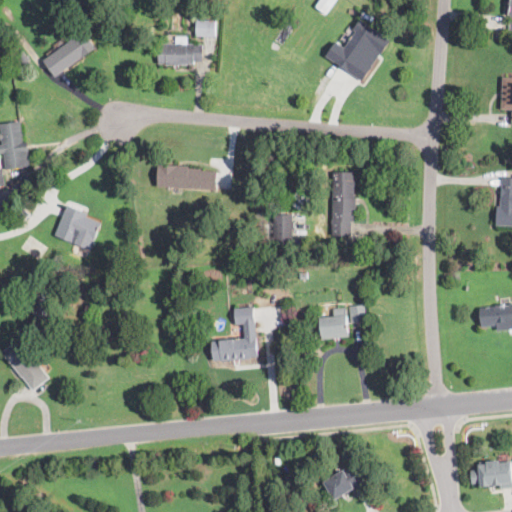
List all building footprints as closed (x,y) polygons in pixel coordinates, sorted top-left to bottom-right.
[(336,0),(330,10),(327,14),(316,7),(320,0),(336,0)] [(196,35),(216,35),(216,19),(197,19),(196,35)] [(381,38),(374,49),(372,48),(364,60),(365,61),(356,76),(327,56),(337,42),(346,48),(357,31),(354,29),(361,19),(384,35),(381,38)] [(62,71),(56,76),(44,60),(51,55),(82,31),(94,47),(62,71)] [(194,44),(205,44),(204,61),(195,61),(195,64),(187,64),(187,66),(167,65),(160,64),(161,43),(177,44),(177,36),(189,37),(189,43),(194,44)] [(511,109),(502,109),(504,77),(511,77),(511,109)] [(25,149),(27,162),(27,166),(6,169),(4,154),(0,154),(0,144),(3,144),(0,124),(22,121),(25,149)] [(217,188),(217,190),(158,186),(159,164),(190,166),(190,168),(203,169),(203,170),(218,171),(217,188)] [(358,203),(358,212),(357,212),(356,222),(353,221),(353,236),(333,235),(334,172),(355,172),(355,181),(356,181),(356,198),(358,198),(358,203)] [(511,226),(499,226),(499,206),(502,206),(503,178),(511,178),(511,226)] [(103,223),(95,241),(79,234),(75,243),(56,235),(70,205),(88,213),(87,216),(103,223)] [(31,213),(24,218),(19,211),(25,206),(31,213)] [(292,244),(274,243),(275,212),(293,213),(292,244)] [(308,278),(300,279),(300,272),(306,271),(307,271),(308,278)] [(50,314),(35,317),(31,296),(47,293),(50,314)] [(355,323),(352,323),(350,306),(366,304),(368,321),(355,323)] [(511,329),(499,331),(498,326),(483,327),(481,307),(511,304),(511,329)] [(256,323),(257,328),(260,357),(252,357),(252,359),(223,361),(223,360),(215,361),(213,341),(246,338),(245,324),(237,325),(236,308),(255,306),(256,323)] [(347,307),(348,316),(349,316),(352,336),(324,340),(321,318),(335,317),(334,309),(347,307)] [(39,363),(47,373),(51,378),(34,391),(14,366),(13,366),(3,352),(21,338),(39,363)] [(501,460),(501,463),(511,461),(511,487),(499,489),(499,485),(494,486),(494,484),(491,485),(491,486),(482,487),(482,483),(472,484),(471,471),(481,470),(480,462),(501,460)] [(363,488),(361,489),(356,492),(354,489),(336,500),(325,482),(344,470),(356,463),(369,485),(363,488)]
